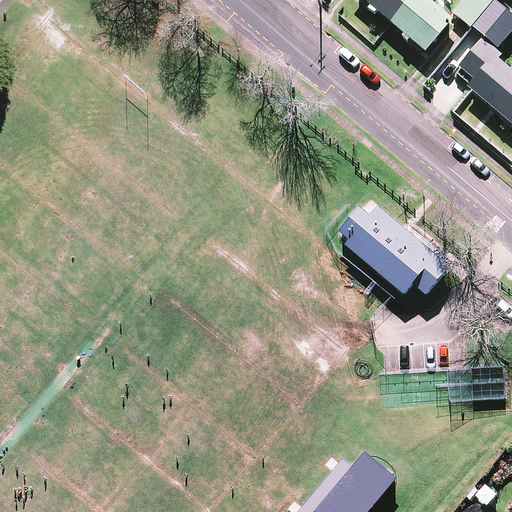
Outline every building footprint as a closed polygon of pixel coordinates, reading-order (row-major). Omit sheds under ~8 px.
[(454,22),(427,0),(363,0),(427,54),(454,22)] [(496,3),(492,0),(467,0),(455,16),(474,31),(496,3)] [(511,35),(511,15),(498,4),(476,31),(499,50),(511,35)] [(511,73),(480,46),(459,71),(474,83),(469,89),(511,124),(511,73)] [(370,219),(362,212),(342,234),(352,242),(347,248),(406,298),(414,288),(426,298),(450,270),(380,210),(370,219)]
